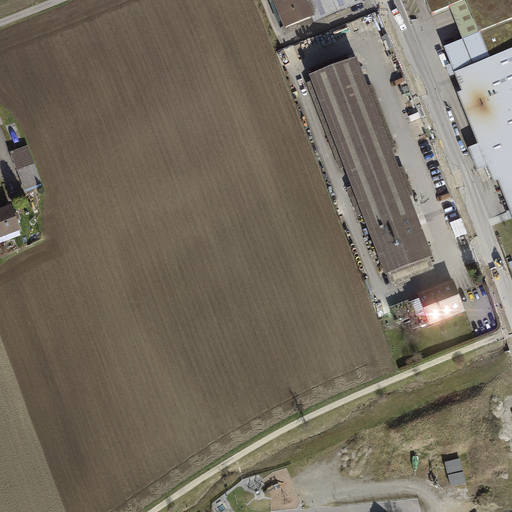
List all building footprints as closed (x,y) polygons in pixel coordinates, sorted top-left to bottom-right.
[(274,0),(285,28),(314,17),(316,23),(363,4),(361,0),(274,0)] [(511,0),(426,0),(434,18),(450,12),(462,40),(443,47),(481,143),(468,148),(478,173),(493,167),(511,214),(511,0)] [(357,60),(311,77),(386,275),(433,258),(357,60)] [(28,147),(12,153),(26,190),(42,184),(28,147)] [(12,207),(0,211),(0,237),(21,229),(12,207)] [(462,215),(451,220),(457,236),(468,231),(462,215)] [(452,283),(421,295),(422,297),(391,309),(397,323),(417,315),(421,326),(430,323),(431,324),(463,312),(452,283)] [(451,485),(468,481),(462,457),(446,461),(451,485)]
